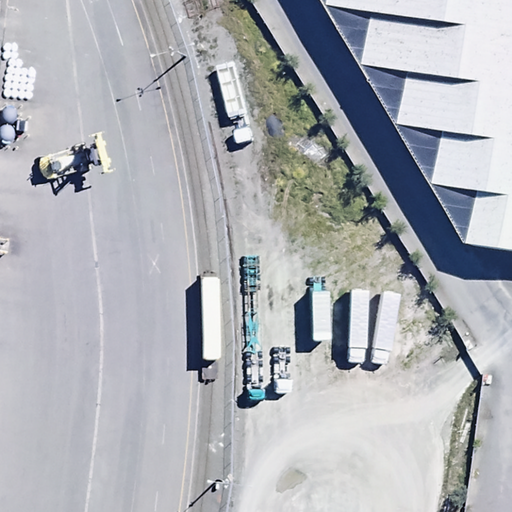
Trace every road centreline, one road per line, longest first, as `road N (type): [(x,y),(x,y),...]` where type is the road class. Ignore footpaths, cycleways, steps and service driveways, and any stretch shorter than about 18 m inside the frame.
road 1 (unknown): [(312,511),(362,438),(494,325),(424,232),(279,0)]
road 2 (unknown): [(122,0),(154,174),(161,268),(149,511)]
